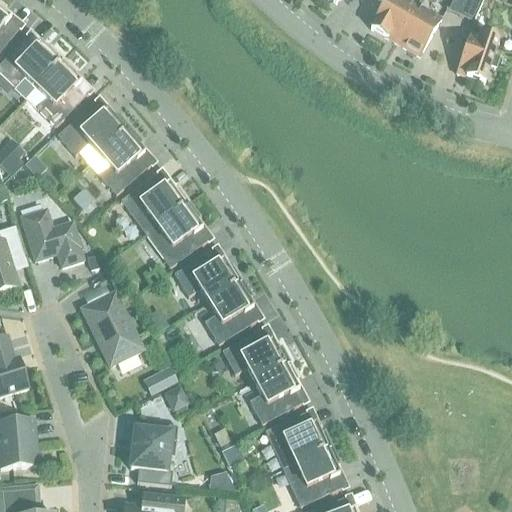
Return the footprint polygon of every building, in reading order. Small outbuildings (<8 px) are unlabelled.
[(401,0),(388,0),(370,32),(387,42),(394,46),(397,42),(415,10),(416,8),(415,8),(401,0)] [(445,13),(460,20),(469,0),(453,0),(448,13),(446,12),(445,13)] [(469,0),(460,20),(475,26),(476,25),(473,24),(484,0),(469,0)] [(0,6),(0,56),(21,31),(2,15),(4,12),(5,13),(6,11),(0,6)] [(397,42),(394,46),(402,51),(415,58),(419,61),(441,23),(416,8),(415,10),(397,42)] [(458,73),(456,78),(465,81),(484,87),(490,70),(495,72),(501,57),(495,55),(498,46),(471,36),(458,73)] [(0,78),(15,92),(24,82),(35,92),(63,63),(50,50),(49,51),(50,52),(47,55),(29,37),(0,68),(0,78)] [(63,63),(35,92),(46,103),(36,113),(56,131),(88,97),(88,98),(90,96),(72,79),(75,76),(76,77),(77,75),(63,63)] [(89,148),(99,159),(130,132),(117,118),(116,119),(117,120),(114,123),(97,104),(96,106),(57,140),(74,160),(89,148)] [(130,132),(99,159),(108,170),(98,180),(116,200),(153,167),(137,149),(140,146),(140,147),(142,146),(130,132)] [(41,160),(32,167),(41,180),(50,173),(41,160)] [(120,205),(145,239),(189,206),(179,192),(177,193),(178,193),(175,196),(160,176),(158,177),(158,178),(120,205)] [(87,215),(98,206),(88,193),(77,202),(87,215)] [(189,206),(145,239),(170,273),(208,245),(210,244),(195,224),(198,221),(199,222),(200,221),(189,206)] [(57,259),(61,272),(83,265),(79,252),(80,252),(72,226),(52,233),(46,214),(21,222),(35,266),(57,259)] [(0,295),(18,290),(13,274),(15,270),(14,268),(23,265),(25,270),(26,270),(14,231),(0,235),(0,295)] [(200,294),(208,307),(242,285),(233,269),(231,270),(232,271),(228,273),(215,252),(213,253),(213,254),(173,279),(188,301),(200,294)] [(242,285),(208,307),(216,319),(204,327),(218,349),(258,324),(258,325),(260,323),(247,302),(250,300),(251,301),(252,300),(242,285)] [(81,313),(109,370),(143,354),(115,297),(81,313)] [(247,373),(254,386),(290,366),(281,350),(280,351),(280,352),(277,354),(265,332),(263,333),(222,356),(234,379),(247,373)] [(0,341),(0,401),(28,392),(23,374),(17,376),(6,340),(0,341)] [(290,366),(254,386),(261,399),(249,406),(261,429),(303,407),(305,406),(293,384),(297,382),(297,383),(299,383),(290,366)] [(149,381),(156,398),(181,387),(173,370),(149,381)] [(165,398),(173,414),(187,407),(179,392),(165,398)] [(282,474),(332,451),(324,434),(323,435),(323,436),(320,437),(309,415),(307,416),(265,436),(282,474)] [(0,424),(0,473),(36,470),(32,422),(0,424)] [(139,426),(137,440),(133,440),(129,472),(167,476),(169,460),(174,461),(177,430),(139,426)] [(213,437),(220,450),(230,445),(223,432),(213,437)] [(340,468),(332,451),(282,474),(299,511),(345,492),(334,469),(338,467),(338,468),(340,468)] [(219,491),(237,490),(235,473),(218,475),(219,491)] [(2,493),(4,511),(32,511),(33,507),(38,506),(37,490),(2,493)] [(124,511),(182,511),(183,502),(143,497),(143,498),(149,499),(148,509),(145,508),(142,511),(125,509),(124,511)] [(244,511),(245,500),(224,499),(223,511),(244,511)] [(352,511),(348,501),(346,501),(346,502),(319,511),(352,511)]
